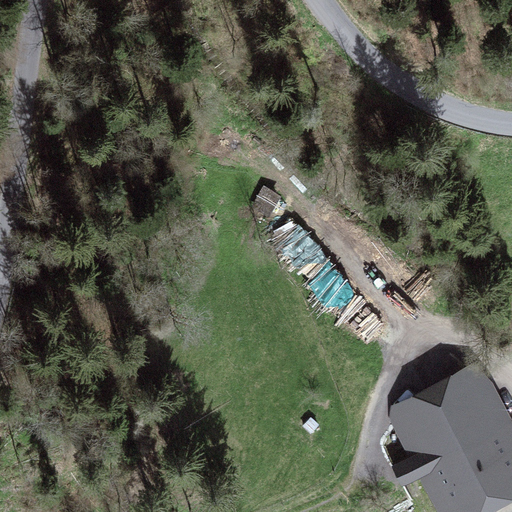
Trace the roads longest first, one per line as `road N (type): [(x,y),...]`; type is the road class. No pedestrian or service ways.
road 1 (track): [(298,511),(350,477),(378,390),(396,370),(450,354),(488,369),(511,390)]
road 2 (residential): [(40,0),(0,281)]
road 3 (residential): [(511,123),(457,111),(405,85),(358,47),(321,0)]
